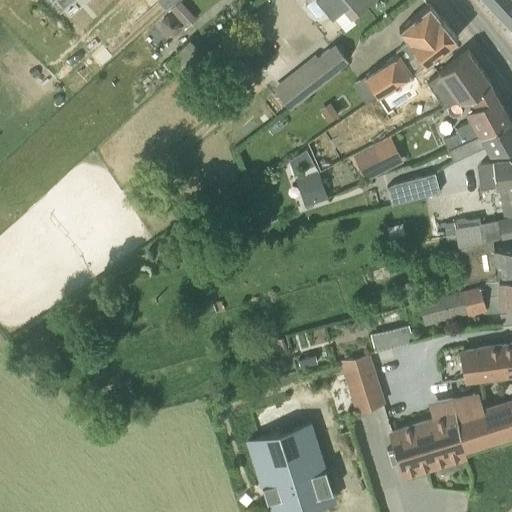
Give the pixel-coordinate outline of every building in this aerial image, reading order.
[(177,0),(171,5),(186,24),(197,16),(184,0),(177,0)] [(307,0),(309,2),(306,4),(315,15),(319,16),(327,10),(332,16),(343,6),(351,16),(370,0),(307,0)] [(511,0),(485,0),(511,27),(511,0)] [(440,17),(429,4),(399,29),(409,41),(395,52),(397,54),(365,76),(378,95),(380,94),(380,95),(404,78),(404,77),(422,65),(458,37),(441,16),(440,17)] [(173,34),(178,29),(179,22),(174,17),(167,16),(162,21),(161,28),(166,33),(173,34)] [(251,27),(244,17),(224,31),(231,41),(251,27)] [(176,74),(201,52),(190,40),(165,62),(176,74)] [(289,109),(349,60),(335,43),(276,91),(289,109)] [(468,50),(427,80),(445,106),(449,104),(462,98),(490,81),(468,50)] [(448,148),(511,118),(490,81),(462,98),(472,116),(467,118),(468,122),(455,128),(457,132),(443,138),(448,148)] [(327,122),(337,114),(329,102),(318,110),(327,122)] [(511,120),(511,118),(448,148),(448,149),(455,146),(460,157),(487,144),(491,151),(511,145),(511,120)] [(368,179),(375,175),(386,169),(373,143),(352,155),(364,180),(368,179)] [(458,246),(492,238),(511,233),(511,159),(481,162),(477,167),(480,188),(502,185),(503,197),(505,208),(506,219),(480,224),(479,217),(454,221),(458,246)] [(315,169),(303,174),(315,202),(327,196),(315,169)] [(434,171),(414,177),(393,182),(387,186),(390,198),(392,204),(440,191),(434,171)] [(501,277),(511,275),(511,246),(493,248),(492,238),(458,246),(465,287),(477,283),(501,277)] [(465,287),(424,298),(420,299),(426,321),(485,305),(485,309),(502,307),(502,304),(511,303),(511,275),(501,277),(477,283),(465,287)] [(511,310),(502,311),(504,323),(511,321),(511,310)] [(380,330),(369,334),(374,350),(385,347),(380,330)] [(272,351),(286,347),(282,337),(269,341),(272,351)] [(511,343),(488,346),(460,351),(466,379),(511,369),(511,343)] [(316,349),(297,355),(301,368),(320,362),(316,349)] [(372,367),(367,353),(342,360),(346,375),(372,367)] [(375,379),(372,367),(346,375),(350,387),(375,379)] [(379,391),(375,379),(350,387),(354,399),(379,391)] [(383,403),(379,391),(354,399),(358,411),(383,403)] [(457,419),(454,398),(437,401),(431,409),(434,418),(390,432),(403,474),(464,455),(461,444),(511,428),(511,402),(477,413),(457,419)] [(269,511),(291,511),(334,499),(309,422),(247,441),(269,511)]
